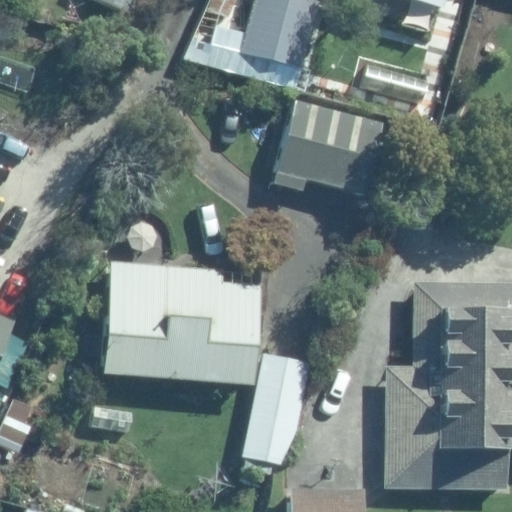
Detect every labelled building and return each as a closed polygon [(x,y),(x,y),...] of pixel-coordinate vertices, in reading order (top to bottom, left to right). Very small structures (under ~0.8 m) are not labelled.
[(126,0),(87,0),(120,15),(126,0)] [(312,8),(281,0),(255,0),(241,56),(295,70),(312,8)] [(442,0),(399,0),(440,10),(442,0)] [(288,110),(273,172),(375,197),(390,136),(288,110)] [(102,271),(97,376),(244,383),(249,278),(102,271)] [(511,287),(413,286),(413,288),(411,374),(382,373),(381,484),(500,486),(501,416),(511,416),(511,287)] [(0,320),(0,363),(14,326),(0,320)] [(306,364),(256,355),(236,461),(285,471),(306,364)] [(357,511),(357,489),(281,490),(280,511),(357,511)]
